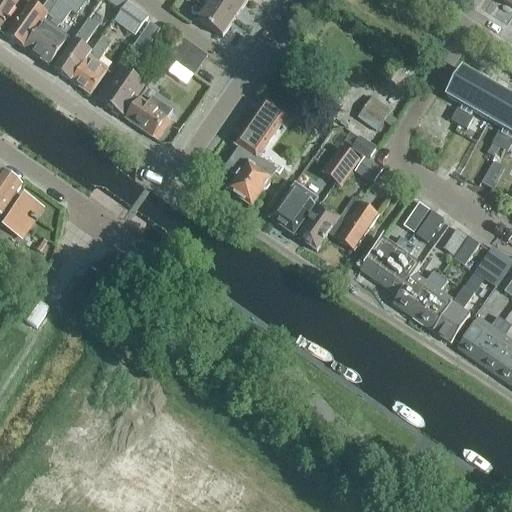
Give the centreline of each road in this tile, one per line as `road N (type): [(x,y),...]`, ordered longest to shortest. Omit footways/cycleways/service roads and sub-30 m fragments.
road 1 (residential): [(466,28),(400,134),(398,156),(511,240)]
road 2 (residential): [(178,166),(163,170),(0,57)]
road 3 (residential): [(178,166),(298,0)]
road 4 (residential): [(0,151),(133,251)]
